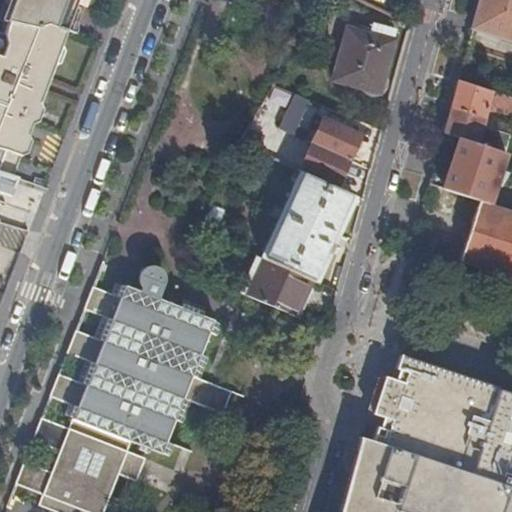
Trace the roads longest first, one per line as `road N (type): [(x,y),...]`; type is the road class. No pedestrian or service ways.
road 1 (tertiary): [(147,0),(0,393)]
road 2 (tertiary): [(311,511),(337,415),(322,388),(337,342)]
